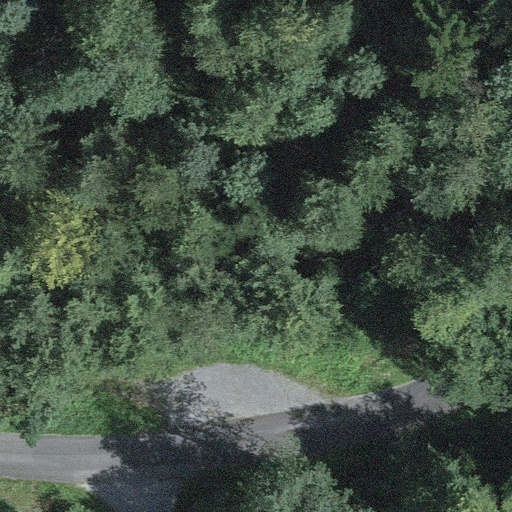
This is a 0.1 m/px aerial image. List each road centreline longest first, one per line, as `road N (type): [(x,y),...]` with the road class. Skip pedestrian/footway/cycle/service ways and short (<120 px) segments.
road 1 (unclassified): [(0,451),(118,455),(343,425),(451,389),(511,351)]
road 2 (track): [(241,442),(202,411),(0,346)]
